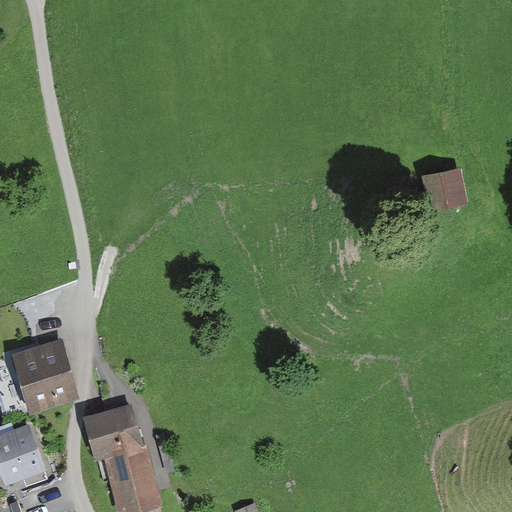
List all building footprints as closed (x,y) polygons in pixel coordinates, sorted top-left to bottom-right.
[(469,206),(464,168),(429,173),(434,211),(469,206)] [(61,340),(13,355),(30,413),(79,398),(61,340)] [(143,448),(132,405),(85,417),(96,461),(103,460),(115,511),(142,511),(164,506),(149,446),(143,448)] [(31,426),(0,437),(0,469),(8,489),(49,472),(31,426)] [(259,511),(255,502),(236,510),(237,511),(259,511)]
